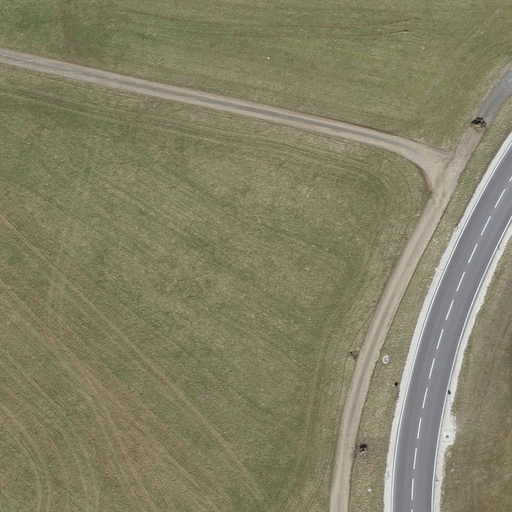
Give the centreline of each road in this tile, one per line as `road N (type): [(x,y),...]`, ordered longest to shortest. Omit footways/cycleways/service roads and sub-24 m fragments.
road 1 (track): [(345,511),(345,465),(367,381),(400,288),(456,181),(452,164),(428,151),(0,58)]
road 2 (primary): [(412,511),(422,394),(460,285),(511,184)]
